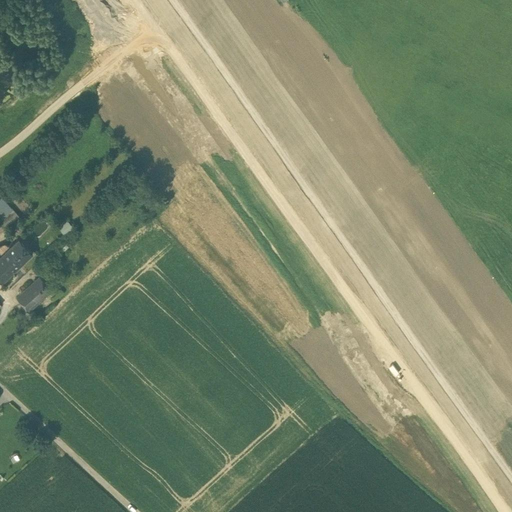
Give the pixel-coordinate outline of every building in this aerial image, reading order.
[(21,218),(2,197),(0,199),(0,224),(6,232),(21,218)] [(74,226),(68,219),(58,227),(64,234),(74,226)] [(19,238),(0,256),(0,279),(2,281),(33,253),(19,238)] [(29,286),(42,299),(52,290),(40,277),(29,286)] [(29,286),(16,297),(29,310),(42,299),(29,286)]
